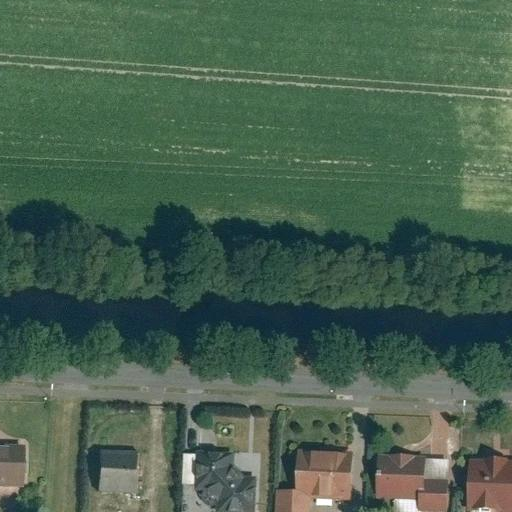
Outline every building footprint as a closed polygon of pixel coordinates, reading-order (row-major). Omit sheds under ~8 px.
[(0,487),(29,487),(29,438),(0,437),(0,487)] [(199,452),(198,511),(254,511),(256,452),(199,452)] [(306,452),(306,494),(315,494),(354,494),(355,453),(306,452)] [(383,455),(382,494),(436,495),(436,456),(383,455)] [(511,455),(474,455),(473,508),(511,508),(511,455)] [(102,459),(102,511),(125,511),(146,511),(147,460),(102,459)] [(282,493),(281,511),(314,511),(315,494),(306,494),(282,493)]
